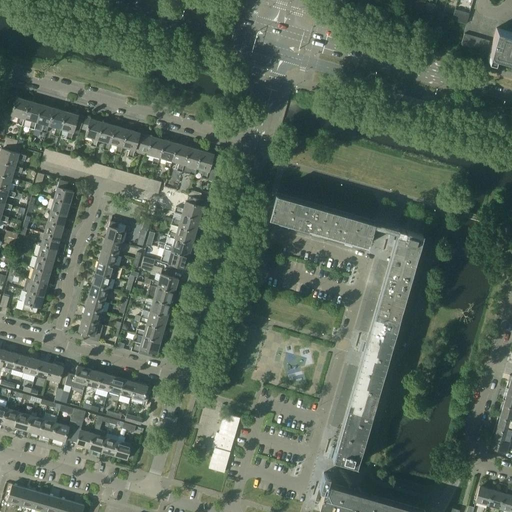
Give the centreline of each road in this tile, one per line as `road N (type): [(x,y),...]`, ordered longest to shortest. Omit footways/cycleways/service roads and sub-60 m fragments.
road 1 (residential): [(232,511),(244,471),(295,486),(306,478),(365,264)]
road 2 (residential): [(0,82),(15,74),(249,143)]
road 3 (secondary): [(274,53),(511,120)]
road 4 (residential): [(182,377),(249,143)]
road 5 (secondary): [(511,99),(280,31)]
road 6 (residential): [(511,295),(465,458),(511,472)]
road 7 (secondary): [(82,0),(274,53)]
road 8 (residential): [(54,340),(101,183)]
road 9 (residential): [(148,494),(0,451)]
road 10 (residential): [(182,377),(54,340)]
road 11 (residential): [(148,494),(182,377)]
